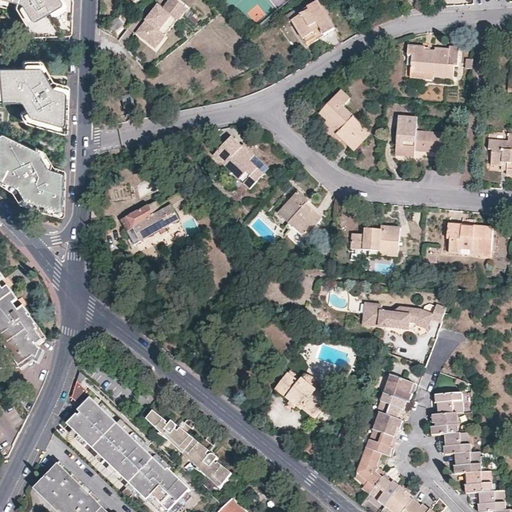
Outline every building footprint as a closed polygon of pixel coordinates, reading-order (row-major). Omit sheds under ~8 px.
[(61,24),(69,24),(70,23),(70,0),(0,0),(12,3),(40,34),(40,38),(60,38),(60,25),(61,24)] [(178,23),(188,10),(174,0),(171,0),(160,15),(157,18),(153,15),(137,34),(156,50),(166,37),(161,32),(172,18),(178,23)] [(310,10),(303,15),(294,21),(310,46),(330,33),(335,30),(318,2),(309,8),(310,10)] [(294,21),(303,15),(302,12),(300,10),(288,17),(292,23),(294,21)] [(112,33),(123,23),(117,16),(106,26),(112,33)] [(178,23),(172,18),(161,32),(166,37),(178,23)] [(414,47),(414,56),(412,74),(436,76),(436,78),(455,80),(456,68),(460,67),(461,49),(452,48),(451,50),(438,49),(437,51),(431,51),(427,51),(427,48),(414,47)] [(67,127),(68,96),(63,96),(40,63),(0,63),(0,125),(15,125),(15,117),(64,130),(65,129),(67,127)] [(354,152),(369,138),(361,130),(365,126),(346,107),(352,100),(344,91),(334,101),(322,114),(329,122),(340,133),(338,136),(343,141),(354,152)] [(123,98),(126,109),(135,107),(133,95),(123,98)] [(406,138),(404,157),(409,158),(419,159),(419,153),(444,156),(446,136),(421,133),(422,120),(407,119),(407,128),(400,128),(400,138),(406,138)] [(339,144),(343,141),(338,136),(340,133),(329,122),(323,128),(339,144)] [(361,130),(369,138),(373,134),(365,126),(361,130)] [(0,132),(0,178),(19,187),(26,200),(62,211),(64,211),(66,165),(52,161),(45,149),(36,145),(35,147),(3,131),(1,132),(0,132)] [(509,142),(510,133),(510,132),(490,131),(489,140),(490,141),(509,142)] [(509,162),(509,171),(508,175),(511,174),(511,133),(510,133),(509,142),(490,141),(490,150),(493,150),(492,165),(504,166),(504,162),(509,162)] [(226,167),(244,148),(234,138),(216,158),(226,167)] [(252,191),(266,176),(251,163),(256,158),(250,152),(244,148),(226,167),(252,191)] [(251,163),(266,176),(270,171),(256,158),(251,163)] [(168,197),(173,206),(182,200),(176,192),(168,197)] [(323,221),(308,206),(310,203),(300,193),(278,216),(305,240),(323,221)] [(166,229),(181,221),(177,213),(194,203),(191,198),(173,207),(171,204),(161,209),(159,206),(157,202),(121,222),(134,246),(160,233),(162,236),(165,234),(167,233),(166,229)] [(462,244),(493,247),(494,229),(475,227),(475,230),(464,229),(464,226),(457,226),(449,226),(448,240),(451,241),(451,248),(462,249),(462,244)] [(380,253),(398,255),(400,230),(391,229),(382,228),(380,231),(365,230),(364,236),(351,235),(350,250),(368,252),(368,258),(379,260),(379,257),(380,253)] [(187,237),(190,243),(203,239),(200,233),(187,237)] [(26,308),(18,297),(17,297),(10,287),(10,285),(8,282),(0,270),(0,343),(2,343),(20,367),(33,358),(37,359),(41,350),(40,349),(39,348),(38,347),(37,345),(43,341),(42,340),(42,339),(43,338),(43,337),(46,336),(26,308)] [(458,318),(468,291),(453,290),(447,306),(445,313),(458,318)] [(443,318),(447,306),(437,303),(434,313),(421,308),(399,306),(395,310),(381,308),(382,303),(365,302),(362,324),(396,327),(396,323),(409,324),(416,325),(429,329),(431,323),(432,320),(442,323),(443,318)] [(292,369),(288,373),(298,381),(301,377),(292,369)] [(319,407),(323,402),(325,399),(317,392),(320,388),(320,386),(320,383),(318,380),(316,377),(310,374),(307,373),(305,373),(301,377),(298,381),(288,373),(276,389),(291,401),(289,404),(291,406),(295,409),(297,407),(301,409),(303,408),(315,418),(322,410),(319,407)] [(391,378),(384,395),(407,404),(410,405),(413,399),(409,397),(413,387),(391,378)] [(377,413),(379,414),(399,422),(403,414),(407,404),(384,395),(377,413)] [(439,404),(440,417),(459,415),(465,414),(463,395),(436,397),(436,404),(439,404)] [(69,426),(162,511),(171,511),(192,489),(169,468),(170,467),(121,422),(118,425),(91,399),(79,412),(82,415),(80,418),(78,416),(69,426)] [(179,428),(173,423),(169,428),(167,426),(167,424),(155,412),(148,420),(160,431),(160,432),(159,434),(167,439),(175,444),(196,464),(197,465),(197,466),(197,467),(203,471),(214,480),(221,487),(232,476),(220,465),(218,467),(216,465),(219,461),(190,437),(179,428)] [(372,431),(395,440),(398,433),(402,424),(399,422),(379,414),(372,431)] [(439,436),(444,436),(460,435),(459,415),(440,417),(436,417),(433,418),(434,429),(431,429),(431,436),(439,436)] [(193,431),(197,426),(194,423),(192,423),(191,423),(190,423),(188,424),(187,425),(186,426),(193,431)] [(344,441),(350,427),(342,423),(331,449),(340,452),(343,445),(345,446),(346,443),(344,441)] [(393,445),(395,440),(372,431),(364,449),(365,449),(379,455),(387,459),(393,445)] [(450,456),(454,456),(473,454),(471,434),(460,435),(444,436),(445,447),(442,447),(442,456),(450,456)] [(216,444),(216,442),(215,441),(212,438),(207,443),(214,449),(216,447),(216,446),(216,444)] [(309,439),(301,449),(312,457),(315,454),(320,448),(309,439)] [(312,457),(301,449),(298,453),(309,461),(312,457)] [(379,455),(365,449),(354,475),(364,484),(360,488),(391,511),(403,511),(415,499),(406,493),(389,480),(374,468),(376,461),(379,455)] [(463,474),(467,474),(483,473),(482,453),(473,454),(454,456),(454,466),(452,466),(453,475),(463,474)] [(59,465),(99,503),(101,501),(62,463),(59,465)] [(107,511),(99,503),(59,465),(38,487),(63,511),(107,511)] [(475,494),(481,494),(494,493),(492,473),(483,473),(467,474),(468,486),(466,486),(466,494),(475,494)] [(506,511),(507,511),(506,492),(494,493),(481,494),(481,505),(479,505),(478,511),(506,511)] [(429,511),(422,506),(415,499),(403,511),(429,511)] [(244,511),(232,500),(220,511),(244,511)]
